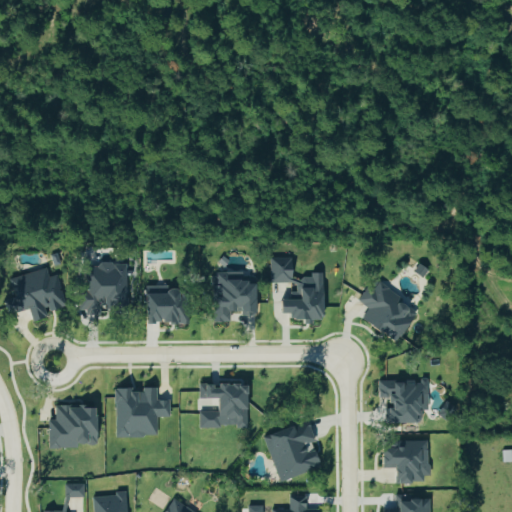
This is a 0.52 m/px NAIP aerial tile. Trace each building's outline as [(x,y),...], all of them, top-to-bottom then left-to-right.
[(321,272),(308,272),(308,277),(292,278),(291,257),(269,257),(270,283),(294,282),(294,297),(273,297),(274,312),(284,312),(284,320),(322,319),(321,272)] [(125,264),(85,263),(84,290),(77,290),(77,311),(96,311),(97,303),(125,304),(125,264)] [(6,278),(11,298),(3,300),(6,314),(26,309),(29,320),(44,316),(43,311),(56,308),(50,286),(57,284),(55,275),(46,277),(44,268),(6,278)] [(212,321),(228,321),(228,310),(235,310),(235,313),(250,313),(249,283),(241,283),(241,271),(211,272),(212,321)] [(355,300),(369,309),(360,322),(389,343),(412,312),(395,300),(398,296),(377,281),(372,288),(366,284),(355,300)] [(141,323),(174,323),(174,286),(141,286),(141,323)] [(375,381),(375,398),(384,398),(384,422),(420,422),(420,410),(426,410),(426,377),(418,377),(418,381),(375,381)] [(154,436),(154,416),(167,416),(167,399),(154,399),(154,387),(140,387),(140,391),(130,391),(130,388),(113,388),(113,436),(154,436)] [(46,446),(95,446),(95,422),(94,422),(94,406),(53,406),(53,420),(46,420),(46,446)] [(274,480),(319,468),(314,449),(303,452),(301,444),(310,442),(305,421),(262,433),(274,480)] [(425,440),(377,441),(378,467),(391,467),(391,481),(426,480),(425,440)] [(63,497),(83,496),(83,483),(63,484),(63,497)] [(91,495),(91,511),(125,511),(125,493),(91,495)] [(266,511),(316,511),(317,509),(305,510),(305,496),(287,497),(287,509),(267,510),(266,511)] [(191,511),(169,498),(160,511),(191,511)] [(428,511),(428,498),(392,499),(392,509),(380,509),(380,511),(428,511)]
